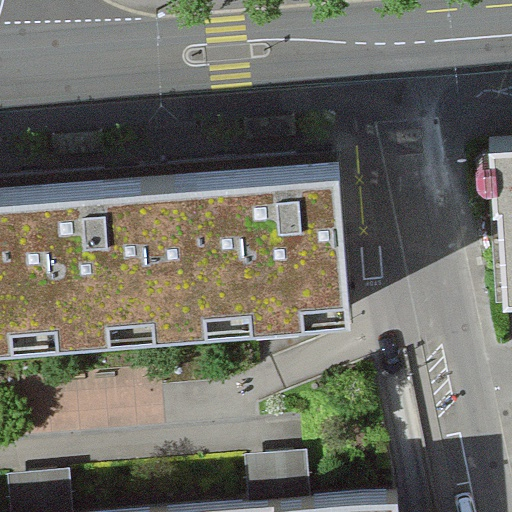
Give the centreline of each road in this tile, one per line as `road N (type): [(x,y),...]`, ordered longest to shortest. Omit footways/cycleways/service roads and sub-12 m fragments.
road 1 (unknown): [(448,297),(356,326),(213,419),(0,455)]
road 2 (residential): [(495,511),(392,45)]
road 3 (secondary): [(392,45),(5,67)]
road 4 (secondary): [(511,35),(392,45)]
